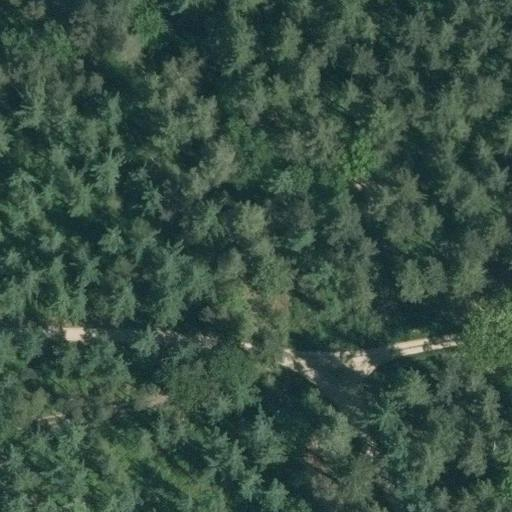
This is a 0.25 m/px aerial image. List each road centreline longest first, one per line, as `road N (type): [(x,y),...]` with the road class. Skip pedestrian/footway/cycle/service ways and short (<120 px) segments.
road 1 (track): [(511,336),(334,363),(0,336)]
road 2 (track): [(0,430),(154,398),(177,378),(188,351)]
road 3 (track): [(334,363),(399,511)]
